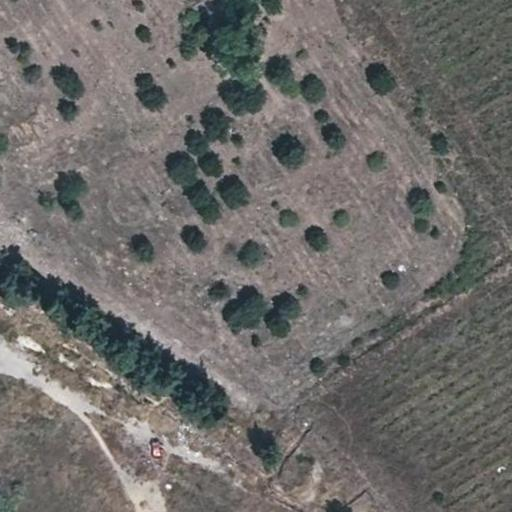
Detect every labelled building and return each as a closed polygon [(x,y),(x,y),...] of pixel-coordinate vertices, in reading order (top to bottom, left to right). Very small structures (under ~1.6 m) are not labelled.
[(231,6),(226,0),(200,0),(187,9),(199,27),(231,6)] [(137,419),(154,394),(15,302),(0,324),(0,329),(55,366),(57,363),(118,403),(116,405),(137,419)] [(0,436),(6,436),(6,422),(20,422),(21,388),(0,388),(0,436)] [(57,434),(57,410),(37,410),(36,434),(57,434)] [(52,436),(49,450),(66,454),(70,440),(52,436)]
